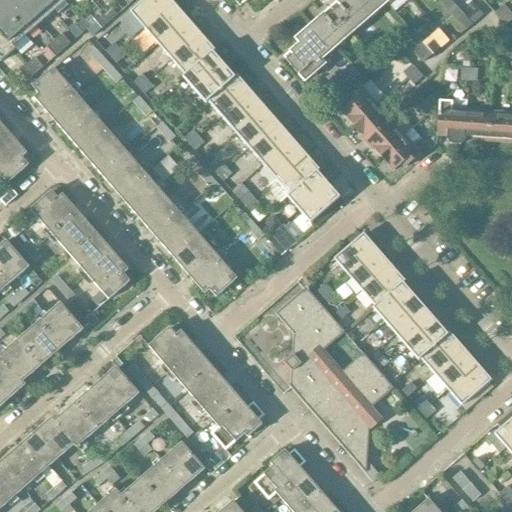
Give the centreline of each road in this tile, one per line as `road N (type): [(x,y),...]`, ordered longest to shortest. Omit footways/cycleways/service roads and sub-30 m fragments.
road 1 (residential): [(0,443),(172,293)]
road 2 (residential): [(376,198),(212,340)]
road 3 (residential): [(376,198),(240,45)]
road 4 (residential): [(363,511),(511,386)]
road 5 (residential): [(511,352),(385,207)]
road 6 (residential): [(58,164),(172,293)]
road 7 (residential): [(511,171),(447,166),(424,173),(385,207)]
road 8 (residential): [(287,427),(191,511)]
